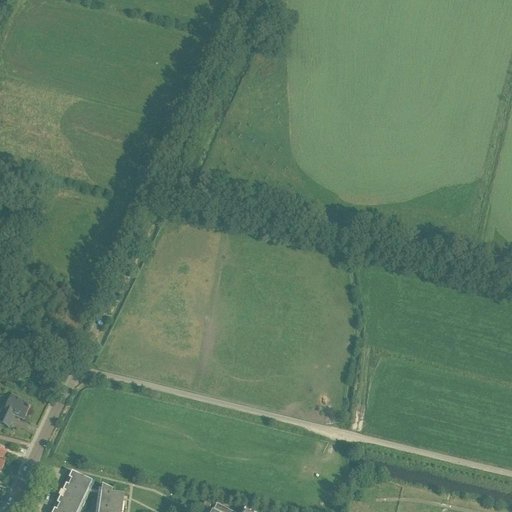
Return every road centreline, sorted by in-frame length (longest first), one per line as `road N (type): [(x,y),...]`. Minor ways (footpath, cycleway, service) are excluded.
road 1 (unclassified): [(11,511),(248,0)]
road 2 (track): [(511,281),(158,196)]
